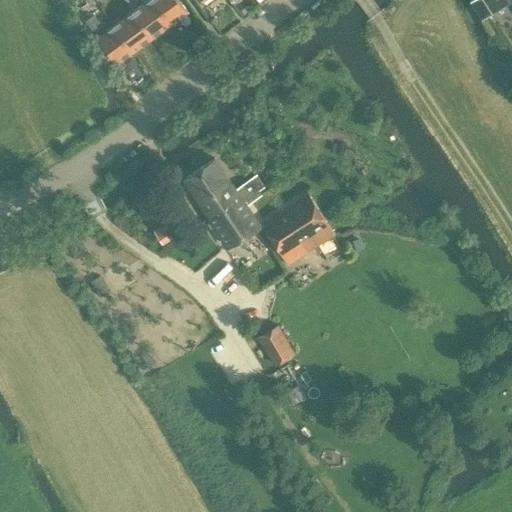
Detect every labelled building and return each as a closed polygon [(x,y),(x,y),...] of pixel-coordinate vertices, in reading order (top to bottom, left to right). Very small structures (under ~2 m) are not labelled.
[(170,23),(153,0),(146,0),(132,11),(151,37),(169,24),(170,23)] [(153,0),(170,23),(186,11),(178,0),(153,0)] [(511,0),(474,0),(470,2),(481,19),(511,0)] [(132,11),(115,24),(134,50),(151,37),(132,11)] [(116,63),(134,50),(115,24),(105,31),(93,15),(86,21),(97,36),(97,37),(116,63)] [(240,198),(242,202),(246,199),(248,203),(260,195),(257,191),(262,188),(254,176),(234,190),(214,159),(182,180),(209,219),(240,198)] [(308,195),(262,225),(287,264),(333,234),(308,195)] [(240,198),(209,219),(228,248),(259,227),(242,202),(240,198)] [(278,324),(257,337),(274,366),(295,353),(278,324)]
